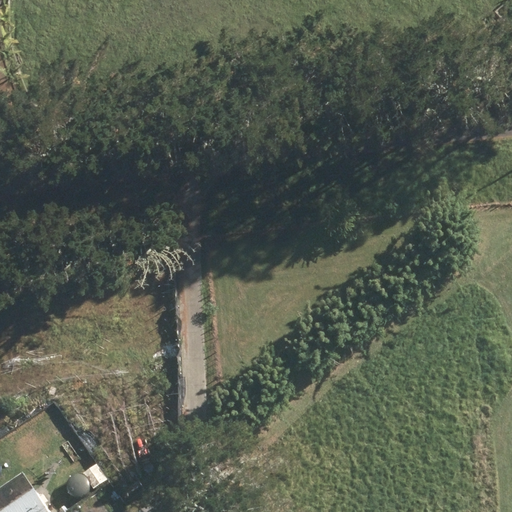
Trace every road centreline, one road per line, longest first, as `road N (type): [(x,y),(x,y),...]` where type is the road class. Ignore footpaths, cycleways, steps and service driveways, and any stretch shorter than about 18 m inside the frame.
road 1 (track): [(0,211),(511,130)]
road 2 (track): [(184,182),(188,451),(177,488),(152,511)]
road 3 (track): [(97,196),(39,153),(0,77)]
